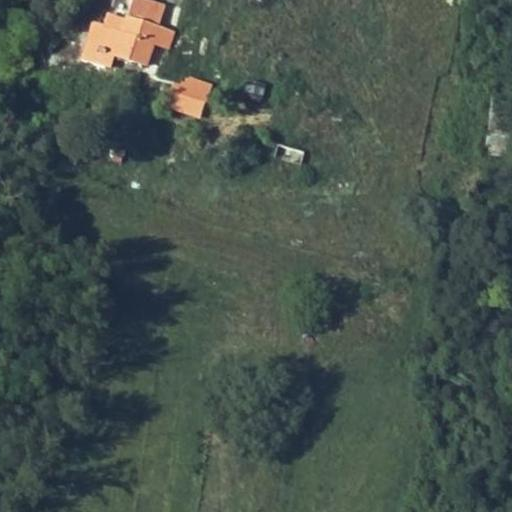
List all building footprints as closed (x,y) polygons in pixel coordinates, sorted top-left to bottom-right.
[(157,29),(162,10),(160,0),(128,0),(122,21),(107,16),(103,27),(90,23),(79,59),(106,67),(109,56),(146,66),(152,45),(148,44),(154,28),(157,29)] [(154,28),(148,44),(152,45),(168,50),(173,33),(157,29),(154,28)] [(40,59),(44,68),(60,66),(61,52),(40,54),(40,59)] [(175,86),(166,110),(195,119),(201,100),(182,94),(184,89),(175,86)] [(182,94),(201,100),(206,101),(208,97),(184,89),(182,94)] [(511,99),(493,97),(487,153),(508,155),(511,121),(511,99)] [(206,101),(201,100),(195,119),(199,121),(206,101)] [(277,144),(273,154),(300,163),(303,153),(277,144)]
